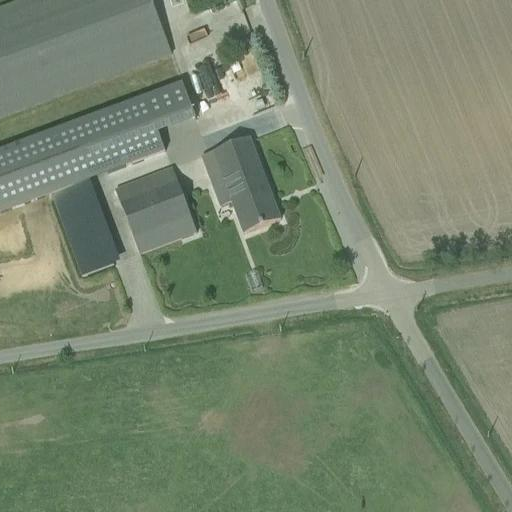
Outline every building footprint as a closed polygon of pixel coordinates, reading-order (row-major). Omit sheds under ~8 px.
[(35,0),(0,13),(0,123),(176,59),(154,0),(35,0)] [(223,36),(226,59),(242,57),(239,33),(223,36)] [(0,213),(164,155),(158,137),(196,123),(182,85),(0,149),(0,213)] [(231,237),(275,221),(247,142),(203,158),(231,237)] [(212,195),(149,212),(160,255),(223,238),(212,195)]
